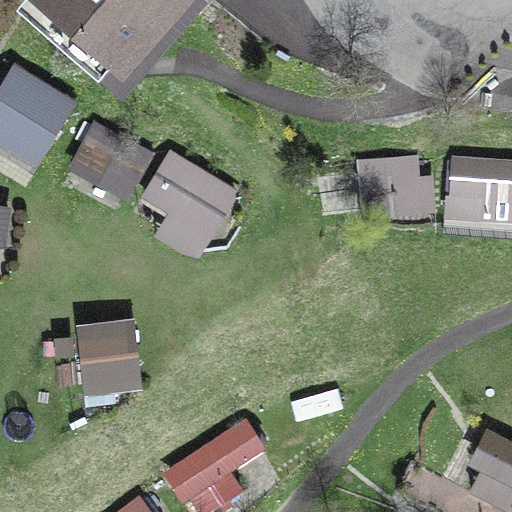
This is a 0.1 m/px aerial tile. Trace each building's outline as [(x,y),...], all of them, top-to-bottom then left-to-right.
[(25,0),(19,8),(122,96),(204,0),(25,0)] [(68,120),(10,87),(0,104),(0,145),(40,168),(68,120)] [(149,174),(94,142),(73,179),(128,211),(149,174)] [(242,193),(171,151),(143,199),(171,215),(156,241),(199,266),(242,193)] [(421,158),(354,162),(357,211),(424,207),(421,158)] [(511,165),(451,164),(450,197),(477,198),(476,225),(511,225),(511,165)] [(136,332),(80,340),(90,410),(146,402),(136,332)] [(250,433),(164,485),(180,511),(189,511),(269,464),(250,433)] [(459,495),(412,471),(395,504),(411,511),(511,511),(511,450),(488,438),(459,495)]
